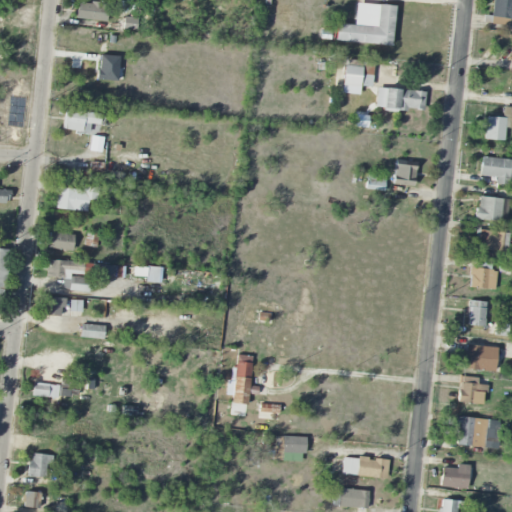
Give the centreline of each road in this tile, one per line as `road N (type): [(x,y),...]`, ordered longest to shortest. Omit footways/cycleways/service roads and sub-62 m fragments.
road 1 (residential): [(466,0),(409,511)]
road 2 (residential): [(51,0),(0,481)]
